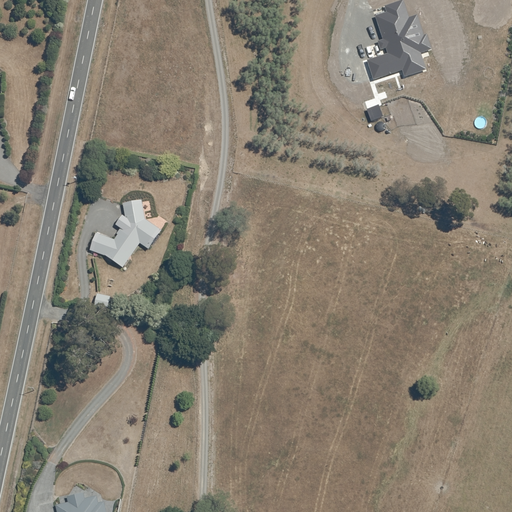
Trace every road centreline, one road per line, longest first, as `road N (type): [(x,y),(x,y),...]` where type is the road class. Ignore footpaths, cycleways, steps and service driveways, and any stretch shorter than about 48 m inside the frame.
road 1 (unknown): [(203,511),(203,282),(226,141),(209,0)]
road 2 (secondary): [(0,460),(94,0)]
